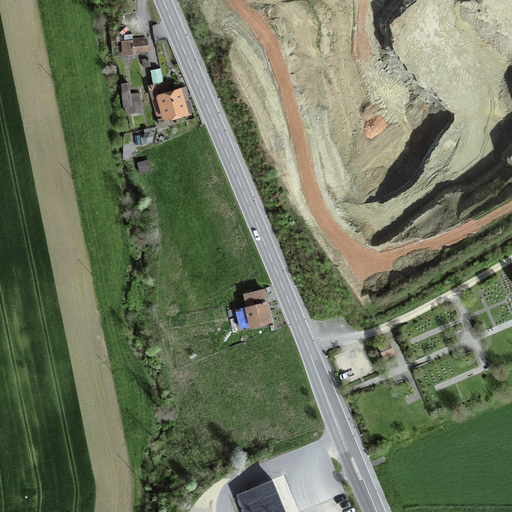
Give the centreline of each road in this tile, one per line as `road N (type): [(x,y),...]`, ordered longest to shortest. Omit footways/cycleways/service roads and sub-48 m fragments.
road 1 (secondary): [(374,511),(162,0)]
road 2 (track): [(309,354),(388,325),(511,258)]
